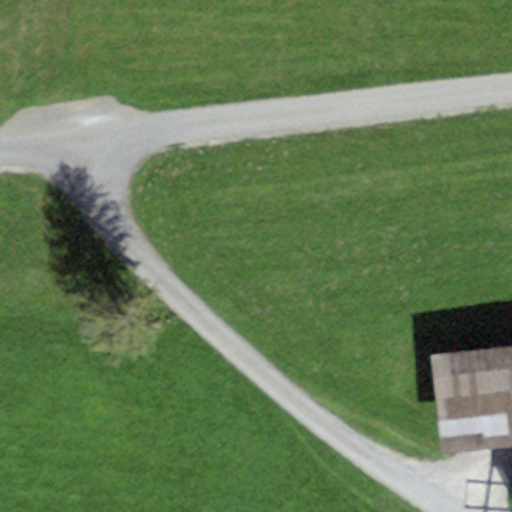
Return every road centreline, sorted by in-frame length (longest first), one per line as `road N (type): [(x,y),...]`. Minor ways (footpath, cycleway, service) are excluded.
road 1 (track): [(76,143),(91,197),(192,308),(337,433),(456,511)]
road 2 (track): [(511,91),(0,152)]
